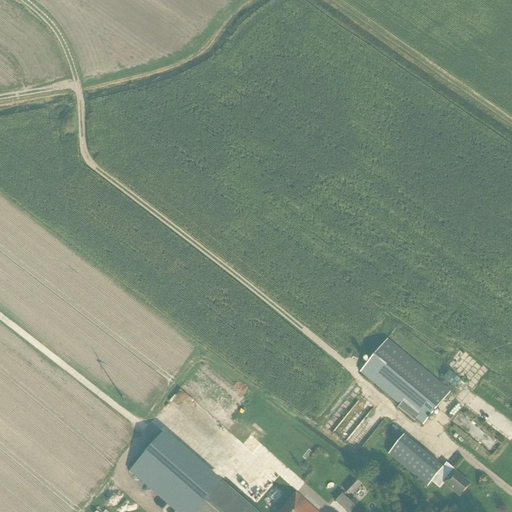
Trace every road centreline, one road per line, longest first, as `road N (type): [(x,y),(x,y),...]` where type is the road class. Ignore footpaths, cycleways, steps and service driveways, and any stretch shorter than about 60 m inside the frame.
road 1 (track): [(434,433),(422,433),(368,392),(305,329),(95,169),(63,44),(24,0)]
road 2 (track): [(148,432),(0,318)]
